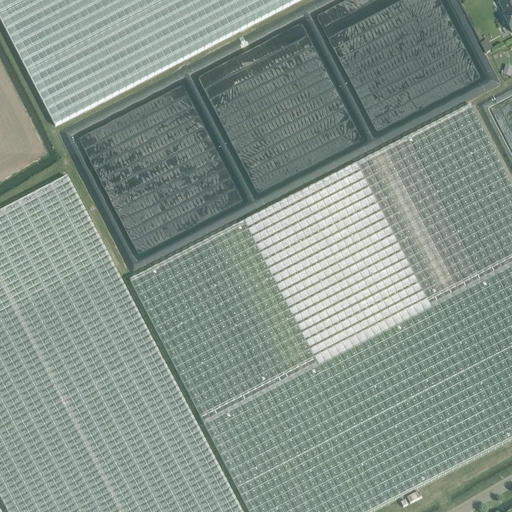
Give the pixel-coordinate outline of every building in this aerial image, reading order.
[(0,0),(0,19),(55,127),(300,0),(0,0)] [(511,0),(505,0),(499,3),(505,14),(503,15),(511,31),(511,0)] [(0,172),(56,144),(49,130),(55,127),(0,19),(0,172)] [(511,71),(511,66),(506,65),(503,75),(510,77),(511,71)] [(511,183),(472,105),(301,194),(130,281),(248,511),(371,511),(511,439),(511,183)] [(0,212),(0,498),(7,511),(241,511),(67,177),(0,212)]
